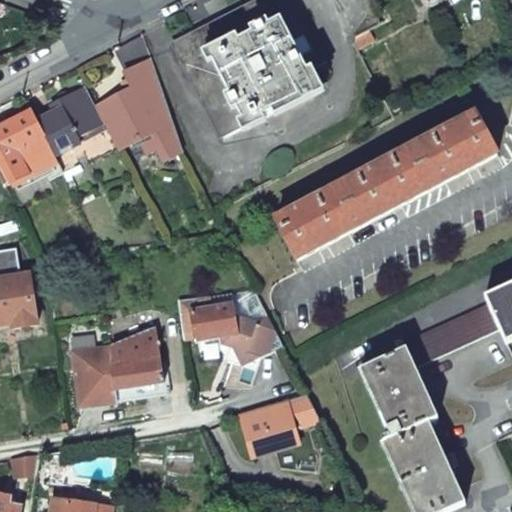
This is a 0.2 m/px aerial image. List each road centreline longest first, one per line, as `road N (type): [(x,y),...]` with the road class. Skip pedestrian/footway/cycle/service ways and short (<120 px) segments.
road 1 (unknown): [(511,175),(276,304)]
road 2 (residential): [(0,80),(110,19)]
road 3 (unknown): [(511,393),(490,405),(484,421),(511,498)]
